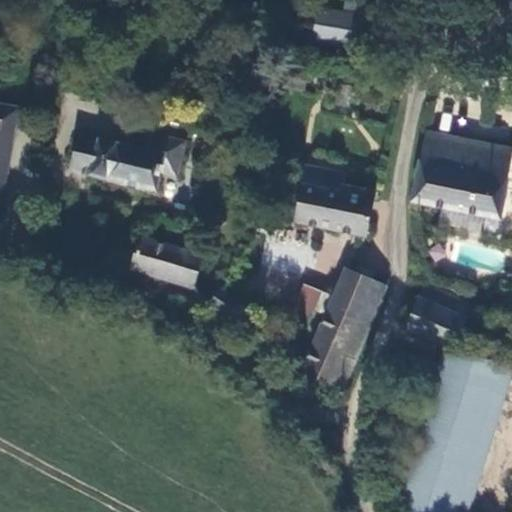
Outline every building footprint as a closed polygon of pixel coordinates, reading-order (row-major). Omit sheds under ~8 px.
[(367,14),(317,5),(311,39),(361,48),(367,14)] [(0,206),(18,124),(0,120),(0,206)] [(150,135),(146,149),(86,135),(78,172),(155,190),(158,178),(177,183),(186,144),(150,135)] [(505,218),(511,187),(511,155),(426,138),(413,199),(505,218)] [(368,235),(377,188),(344,182),(346,172),(308,165),(297,222),(368,235)] [(313,270),(335,276),(345,235),(322,230),(313,270)] [(126,238),(117,268),(135,276),(178,290),(187,254),(131,237),(126,238)] [(345,269),(298,378),(335,393),(382,285),(345,269)] [(313,327),(328,294),(305,284),(291,318),(313,327)] [(467,302),(424,284),(405,331),(451,350),(464,320),(461,318),(467,302)] [(239,311),(209,290),(201,286),(191,309),(226,331),(239,311)] [(511,370),(446,350),(395,508),(408,511),(471,511),(511,387),(511,370)]
